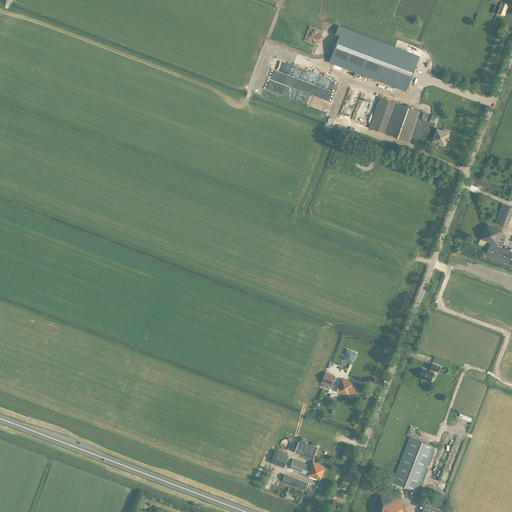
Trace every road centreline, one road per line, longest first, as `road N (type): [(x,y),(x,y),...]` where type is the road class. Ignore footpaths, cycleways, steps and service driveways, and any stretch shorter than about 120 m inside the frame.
road 1 (unclassified): [(330,511),(370,428),(511,53)]
road 2 (trunk): [(0,418),(245,511)]
